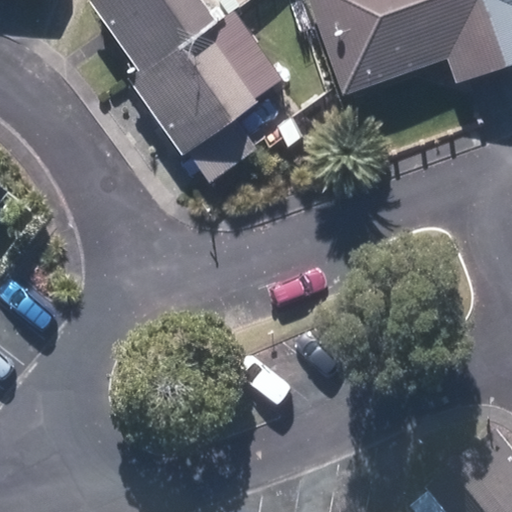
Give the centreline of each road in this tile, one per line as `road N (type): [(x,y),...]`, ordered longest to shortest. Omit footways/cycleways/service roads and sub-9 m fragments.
road 1 (residential): [(511,344),(214,476),(177,485),(113,485),(87,471),(67,446)]
road 2 (residential): [(155,288),(479,180)]
road 3 (residential): [(0,69),(62,125),(155,288)]
road 4 (residential): [(67,446),(74,375),(92,339),(155,288)]
